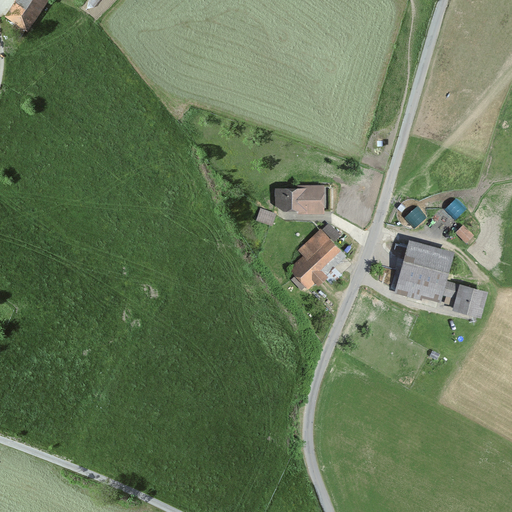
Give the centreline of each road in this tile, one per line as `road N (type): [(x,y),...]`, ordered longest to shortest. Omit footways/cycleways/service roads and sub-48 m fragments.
road 1 (unclassified): [(329,511),(309,451),(310,403),(370,244),(442,0)]
road 2 (unknown): [(0,52),(49,4),(80,14),(125,48),(173,107),(390,182)]
road 3 (track): [(0,439),(175,511)]
